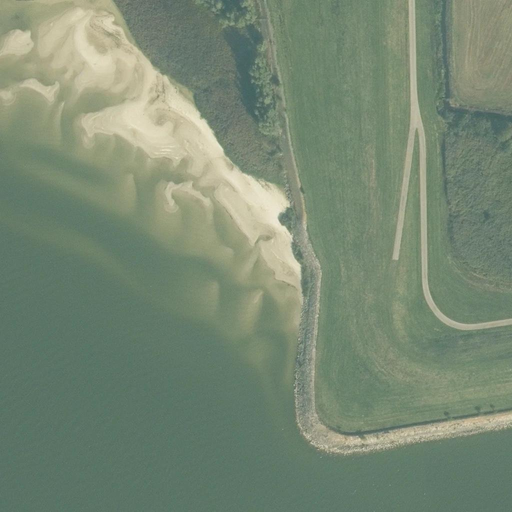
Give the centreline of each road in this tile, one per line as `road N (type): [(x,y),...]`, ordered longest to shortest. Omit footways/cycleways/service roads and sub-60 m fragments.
road 1 (unclassified): [(511,321),(457,325),(432,306),(414,113)]
road 2 (unclassified): [(395,258),(414,113)]
